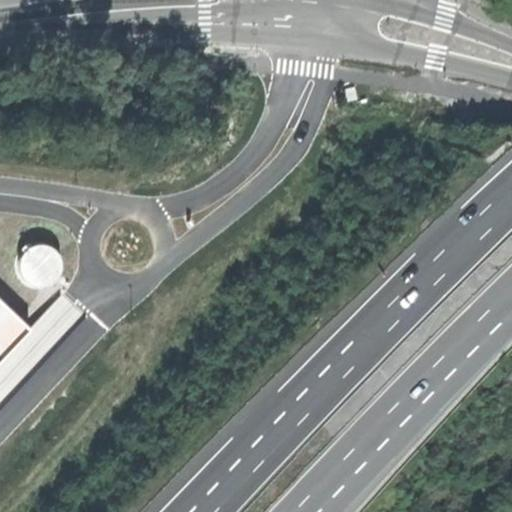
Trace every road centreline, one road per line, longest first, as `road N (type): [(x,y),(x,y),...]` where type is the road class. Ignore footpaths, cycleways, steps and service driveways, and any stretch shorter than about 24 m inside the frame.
road 1 (trunk): [(511,197),(200,511)]
road 2 (trunk): [(305,511),(511,299)]
road 3 (secondary): [(0,40),(166,30),(291,34)]
road 4 (secondary): [(348,43),(511,78)]
road 5 (secondary): [(511,46),(369,0)]
